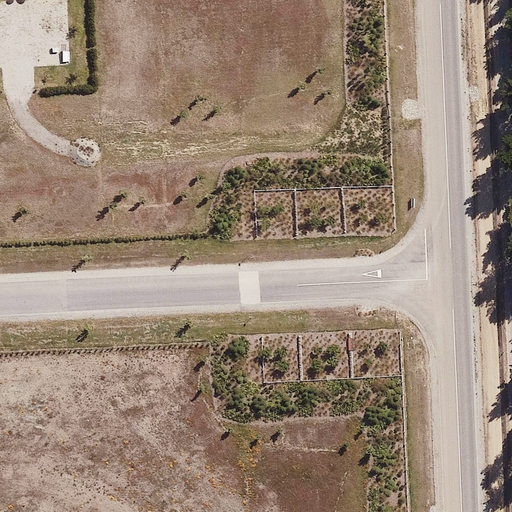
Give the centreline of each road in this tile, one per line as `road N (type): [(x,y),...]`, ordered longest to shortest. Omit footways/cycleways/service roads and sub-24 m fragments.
road 1 (unclassified): [(439,0),(461,511)]
road 2 (unknown): [(0,303),(451,277)]
